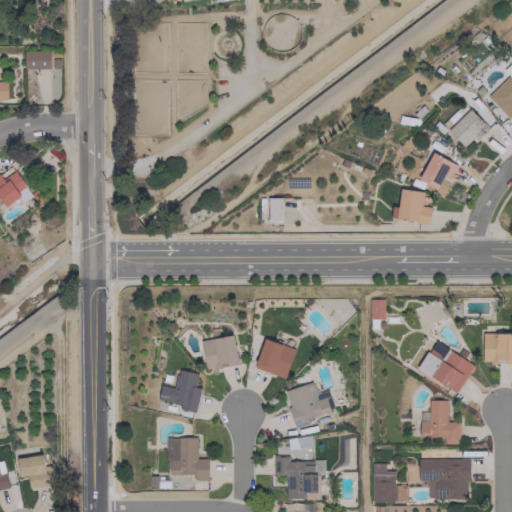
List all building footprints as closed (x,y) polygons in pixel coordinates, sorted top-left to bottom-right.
[(23,69),(59,68),(59,58),(49,58),(49,50),(23,51),(23,69)] [(507,74),(485,97),(508,118),(511,113),(511,60),(503,70),(507,74)] [(441,123),(463,147),(486,127),(463,102),(441,123)] [(435,188),(442,175),(448,178),(456,164),(431,152),(417,179),(435,188)] [(0,202),(4,207),(17,196),(21,201),(30,193),(12,170),(2,179),(0,176),(0,202)] [(422,191),(398,188),(396,207),(391,206),(389,218),(427,223),(430,206),(420,205),(422,191)] [(279,197),(266,197),(267,223),(280,223),(279,197)] [(382,299),(367,299),(367,318),(382,319),(382,299)] [(511,362),(511,332),(480,333),(481,362),(503,361),(503,363),(511,362)] [(218,364),(235,362),(233,335),(200,339),(203,368),(218,367),(218,364)] [(284,377),(293,348),(262,338),(253,367),(284,377)] [(414,369),(455,392),(471,364),(447,350),(442,359),(425,349),(414,369)] [(179,403),(178,409),(194,411),(198,387),(194,386),(196,372),(175,369),(172,387),(159,385),(156,399),(179,403)] [(282,390),(293,427),(307,423),(305,418),(329,411),(324,396),(315,398),(310,381),(282,390)] [(427,421),(419,421),(418,436),(443,437),(443,443),(457,443),(458,422),(445,422),(446,400),(427,399),(427,421)] [(195,436),(168,437),(169,474),(192,474),(192,480),(207,480),(206,458),(195,458),(195,436)] [(15,458),(18,476),(26,475),(28,487),(52,484),(50,471),(44,472),(41,453),(15,458)] [(285,498),(318,499),(318,473),(322,473),(323,460),(287,459),(287,455),(273,455),(273,476),(285,476),(285,498)] [(467,458),(417,458),(417,480),(426,480),(426,498),(467,498),(467,458)] [(393,502),(392,470),(384,470),(384,462),(369,462),(370,502),(393,502)] [(0,489),(8,488),(6,475),(0,476),(0,489)]
